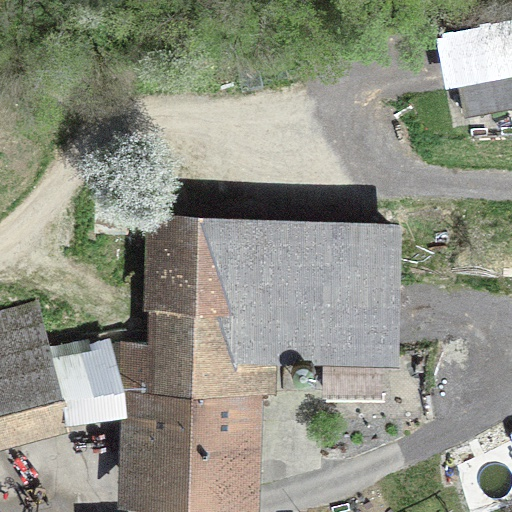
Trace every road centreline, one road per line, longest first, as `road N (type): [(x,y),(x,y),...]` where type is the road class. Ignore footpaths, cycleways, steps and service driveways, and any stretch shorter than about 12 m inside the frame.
road 1 (track): [(0,251),(54,203),(120,122),(189,115),(355,170),(511,187)]
road 2 (track): [(511,396),(258,511)]
road 3 (track): [(264,138),(328,89),(410,63),(511,50)]
road 4 (track): [(216,511),(109,506),(53,487),(0,491)]
